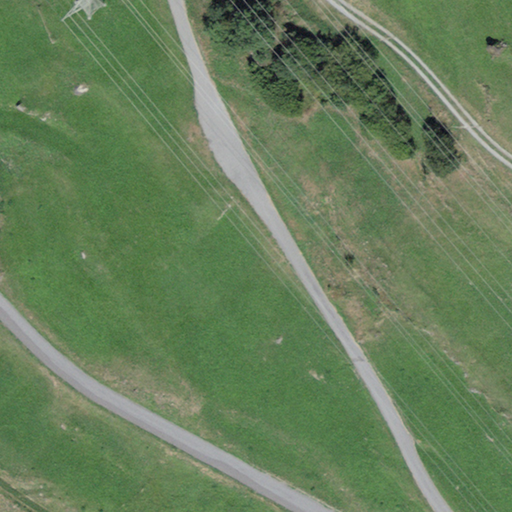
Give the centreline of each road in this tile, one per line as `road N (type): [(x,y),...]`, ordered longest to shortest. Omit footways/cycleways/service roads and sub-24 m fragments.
road 1 (unclassified): [(440,511),(225,133),(178,0)]
road 2 (tertiary): [(311,511),(51,359),(0,304)]
road 3 (track): [(334,0),(392,41),(511,163)]
